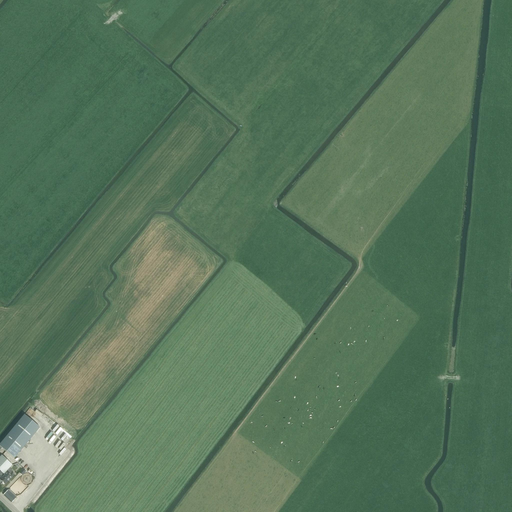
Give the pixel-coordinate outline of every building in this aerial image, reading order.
[(25,415),(0,444),(0,446),(14,459),(40,428),(25,415)] [(61,439),(65,443),(70,437),(65,433),(61,439)] [(2,455),(0,456),(0,470),(3,474),(12,465),(2,455)] [(1,476),(0,476),(0,481),(0,482),(1,481),(5,484),(14,475),(12,473),(13,472),(10,468),(1,477),(1,476)] [(11,503),(16,497),(8,490),(3,495),(11,503)]
